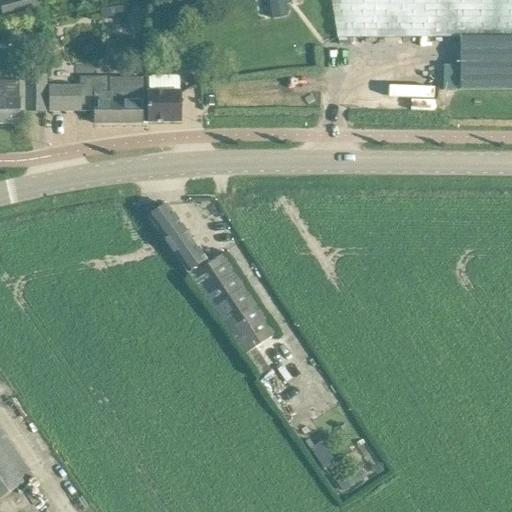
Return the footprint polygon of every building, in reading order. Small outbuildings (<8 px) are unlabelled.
[(34,0),(0,0),(0,4),(4,23),(38,15),(34,0)] [(252,0),(253,3),(269,0),(273,20),(280,21),(287,17),(284,0),(252,0)] [(511,0),(330,0),(337,39),(460,39),(511,38),(511,0)] [(159,17),(182,15),(181,1),(158,2),(159,17)] [(123,18),(122,8),(100,10),(101,20),(123,18)] [(511,38),(460,39),(460,91),(511,90),(511,38)] [(455,92),(455,67),(443,67),(443,92),(455,92)] [(44,77),(45,77),(45,76),(26,76),(26,112),(44,112),(44,77)] [(81,88),(49,88),(49,93),(49,113),(94,113),(94,125),(143,125),(143,105),(142,105),(142,93),(142,80),(109,80),(110,94),(94,94),(94,97),(81,97),(81,88)] [(0,125),(19,125),(19,83),(0,83),(0,125)] [(181,124),(180,104),(176,104),(176,94),(147,94),(147,105),(147,125),(181,124)] [(212,276),(178,223),(166,207),(149,219),(160,235),(193,288),(256,382),(270,374),(254,349),(274,336),(229,265),(212,276)] [(36,511),(34,508),(46,499),(0,431),(0,511),(36,511)]
